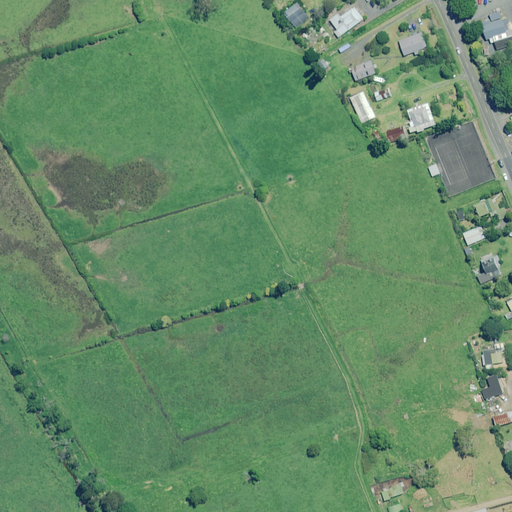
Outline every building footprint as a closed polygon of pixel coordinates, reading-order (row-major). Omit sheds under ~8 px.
[(296,28),(309,18),(297,3),(284,13),(296,28)] [(339,37),(364,19),(355,7),(340,17),(338,14),(330,20),(337,29),(334,31),(339,37)] [(506,19),(502,20),(499,11),(489,14),(492,23),(482,26),(486,40),(510,32),(506,19)] [(418,50),(427,47),(421,32),(399,41),(404,56),(414,52),(415,55),(419,53),(418,50)] [(511,32),(493,39),(497,50),(509,46),(511,52),(511,51),(511,32)] [(355,81),(376,73),(371,61),(351,69),(355,81)] [(377,101),(392,96),(389,88),(374,93),(377,101)] [(362,123),(376,117),(364,92),(350,98),(362,123)] [(424,129),(435,125),(428,103),(408,110),(413,126),(407,128),(409,133),(417,131),(418,132),(424,130),(424,129)] [(382,134),(376,123),(367,128),(372,139),(382,134)] [(390,142),(406,137),(403,126),(386,131),(390,142)] [(432,176),(440,174),(436,164),(429,167),(432,176)] [(497,202),(493,204),(491,198),(486,200),(485,199),(473,204),(479,218),(491,212),(492,216),(497,214),(500,220),(511,215),(508,205),(500,209),(497,202)] [(483,230),(479,232),(478,228),(463,234),(468,245),(486,237),(483,230)] [(472,254),(469,247),(464,249),(467,256),(472,254)] [(478,275),(481,284),(502,275),(499,269),(503,267),(498,255),(493,257),(491,253),(479,258),(485,272),(478,275)] [(493,365),(505,364),(502,344),(481,347),(485,369),(493,368),(493,365)] [(498,375),(487,379),(490,387),(482,390),(486,399),(504,393),(498,375)] [(499,413),(492,415),(495,425),(499,424),(499,426),(511,422),(511,410),(500,414),(499,413)] [(384,500),(403,493),(400,485),(381,492),(384,500)]
